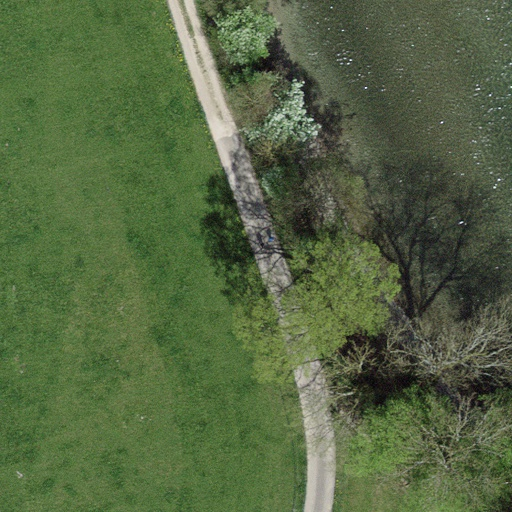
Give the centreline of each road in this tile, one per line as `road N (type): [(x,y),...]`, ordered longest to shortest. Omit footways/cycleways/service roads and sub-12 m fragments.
road 1 (track): [(319,419),(226,162)]
road 2 (track): [(178,0),(226,162)]
